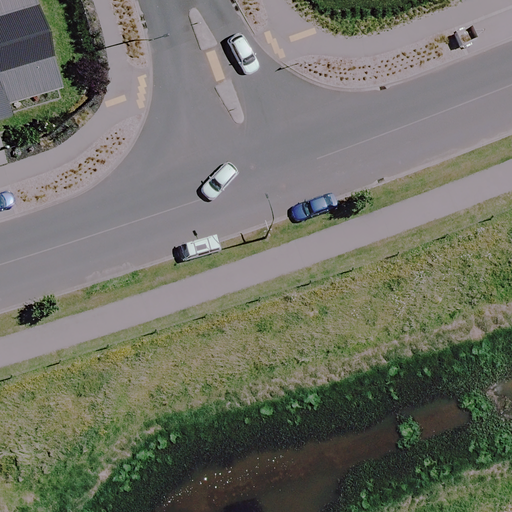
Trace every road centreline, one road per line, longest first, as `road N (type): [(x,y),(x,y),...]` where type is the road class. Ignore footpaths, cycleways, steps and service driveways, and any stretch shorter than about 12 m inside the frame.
road 1 (tertiary): [(0,262),(265,176)]
road 2 (tertiary): [(265,176),(511,82)]
road 3 (residential): [(265,176),(189,0)]
